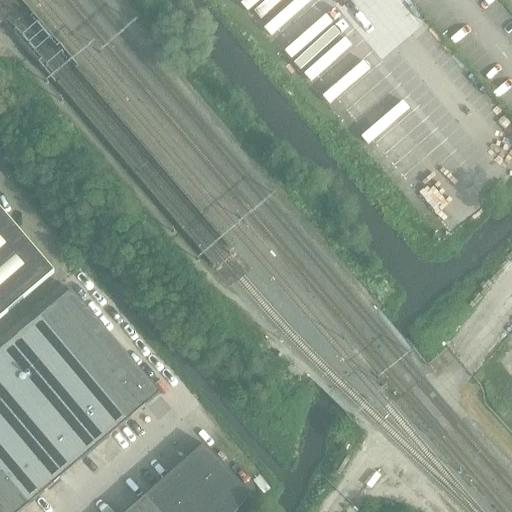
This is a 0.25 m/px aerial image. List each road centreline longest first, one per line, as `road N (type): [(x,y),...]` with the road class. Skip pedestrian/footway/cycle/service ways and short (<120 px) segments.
road 1 (unclassified): [(76,511),(194,408)]
road 2 (unclassified): [(511,281),(464,367),(436,391)]
